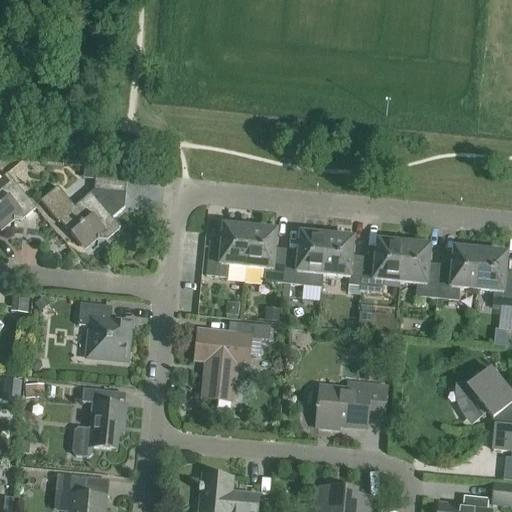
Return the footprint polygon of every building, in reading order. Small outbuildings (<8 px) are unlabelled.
[(23,165),(13,173),(20,183),(31,174),(23,165)] [(0,227),(9,219),(20,220),(23,217),(25,219),(35,210),(6,176),(0,181),(0,227)] [(124,210),(126,182),(94,179),(93,192),(74,208),(57,188),(39,203),(58,224),(59,223),(80,248),(93,238),(104,239),(107,236),(108,238),(119,229),(111,220),(124,210)] [(244,282),(249,230),(222,228),(221,245),(209,244),(205,278),(244,282)] [(244,282),(282,286),(285,256),(286,252),(274,250),(276,233),(249,230),(244,282)] [(286,252),(285,256),(282,286),(321,290),(322,278),(326,238),(299,235),(297,253),(286,252)] [(353,240),(326,238),(322,278),(348,280),(348,287),(360,288),(363,259),(351,258),(353,240)] [(360,288),(359,293),(380,296),(382,284),(399,285),(403,245),(376,243),(374,260),(363,259),(360,288)] [(429,248),(403,245),(399,285),(416,287),(415,299),(436,301),(439,267),(428,266),(429,248)] [(459,291),(476,293),(480,253),(453,250),(451,268),(439,267),(436,301),(457,303),(459,291)] [(506,256),(480,253),(476,293),(493,295),(492,307),(511,308),(511,273),(505,273),(506,256)] [(43,299),(33,305),(39,313),(48,306),(43,299)] [(11,300),(10,309),(28,311),(29,301),(11,300)] [(226,304),(225,316),(237,318),(238,305),(226,304)] [(104,322),(105,308),(79,306),(77,327),(89,329),(86,360),(126,364),(130,324),(104,322)] [(265,310),(264,323),(278,324),(279,311),(265,310)] [(359,315),(357,333),(391,336),(393,318),(359,315)] [(200,365),(197,402),(231,405),(235,366),(245,367),(246,357),(257,358),(259,341),(268,342),(269,327),(214,322),(213,332),(194,330),(191,364),(200,365)] [(462,389),(489,422),(491,420),(492,421),(493,420),(496,428),(494,428),(492,452),(511,453),(511,429),(505,411),(511,404),(511,397),(488,368),(462,389)] [(4,381),(2,402),(19,404),(21,383),(4,381)] [(347,394),(319,392),(318,408),(315,408),(314,412),(317,413),(315,430),(337,432),(338,426),(366,429),(366,421),(382,422),(386,388),(348,385),(347,394)] [(43,387),(24,387),(25,400),(43,400),(43,387)] [(91,456),(91,450),(116,452),(119,426),(124,427),(125,408),(121,408),(122,396),(82,392),(81,404),(92,406),(90,432),(77,431),(74,434),(72,454),(76,458),(87,459),(91,456)] [(246,490),(256,491),(258,468),(248,467),(246,490)] [(103,511),(106,482),(85,480),(57,477),(54,509),(55,511),(103,511)] [(197,511),(256,511),(258,497),(232,494),(233,480),(201,477),(200,489),(198,489),(198,493),(200,493),(197,511)] [(511,488),(491,487),(489,507),(511,508),(511,488)] [(368,511),(370,499),(356,498),(356,493),(319,489),(316,511),(368,511)] [(438,506),(437,511),(486,511),(488,501),(463,498),(461,510),(456,510),(456,508),(438,506)]
